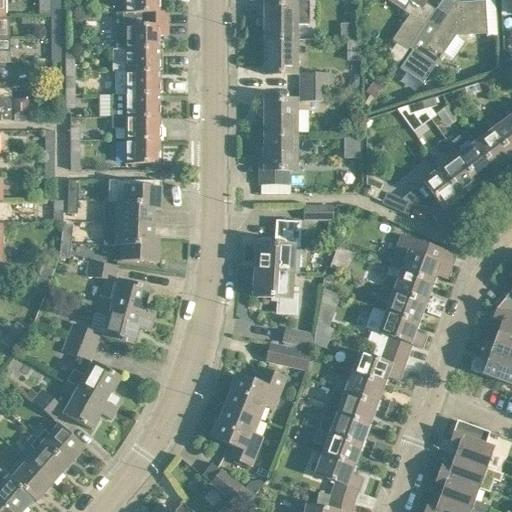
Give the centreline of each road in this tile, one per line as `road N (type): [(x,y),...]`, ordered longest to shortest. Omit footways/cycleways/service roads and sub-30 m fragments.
road 1 (unclassified): [(96,511),(173,409),(202,324),(213,253),(213,0)]
road 2 (residential): [(432,400),(477,283),(511,235)]
